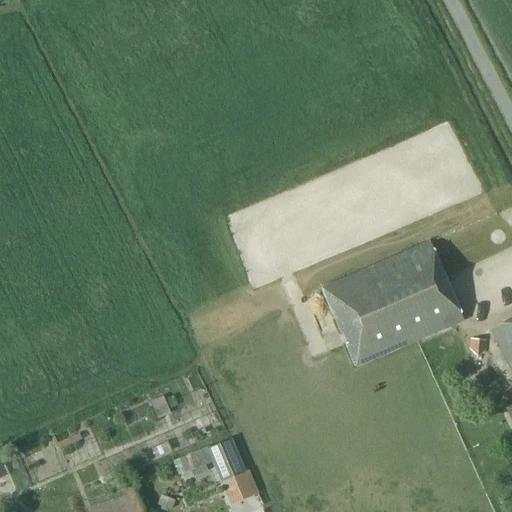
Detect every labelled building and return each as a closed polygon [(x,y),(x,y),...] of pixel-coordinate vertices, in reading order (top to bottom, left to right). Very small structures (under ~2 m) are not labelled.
[(357,370),(465,322),(429,241),(321,289),(357,370)] [(511,321),(491,332),(511,373),(511,321)] [(173,397),(164,401),(168,410),(177,406),(173,397)] [(230,440),(208,449),(231,504),(257,493),(248,471),(244,472),(230,440)] [(167,443),(152,450),(156,458),(171,452),(167,443)] [(173,462),(178,475),(182,474),(205,465),(213,462),(208,449),(173,462)] [(0,465),(0,478),(8,475),(4,464),(0,465)] [(171,511),(175,501),(161,496),(157,505),(171,511)] [(190,508),(190,511),(232,511),(227,497),(190,508)]
